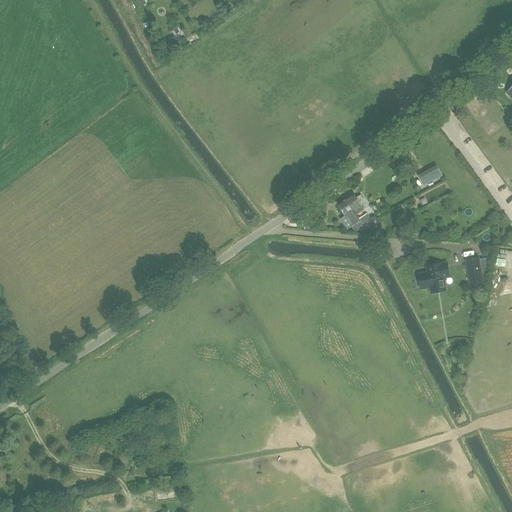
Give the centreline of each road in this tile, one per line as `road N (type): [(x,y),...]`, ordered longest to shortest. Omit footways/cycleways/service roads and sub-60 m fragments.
road 1 (unclassified): [(0,406),(389,147),(511,49)]
road 2 (unknown): [(15,396),(54,460),(119,479),(139,507)]
